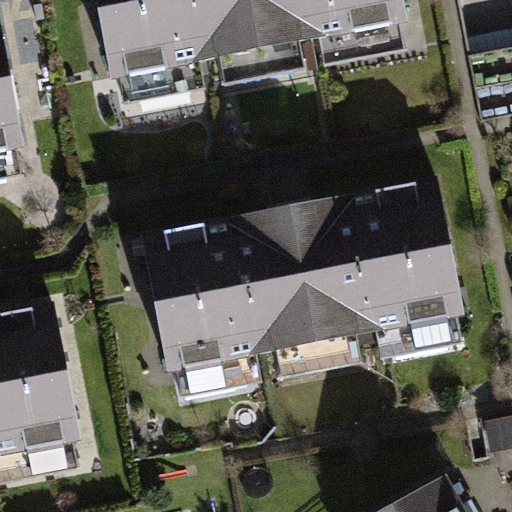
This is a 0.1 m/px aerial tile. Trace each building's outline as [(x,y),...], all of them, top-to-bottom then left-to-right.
[(396,0),(94,0),(111,86),(402,31),(396,0)] [(3,9),(0,9),(0,157),(31,152),(3,9)] [(129,239),(158,380),(472,317),(443,175),(129,239)] [(64,302),(0,313),(0,457),(90,441),(64,302)] [(511,417),(511,412),(478,417),(483,450),(511,445),(511,417)] [(384,511),(451,511),(436,484),(384,511)]
